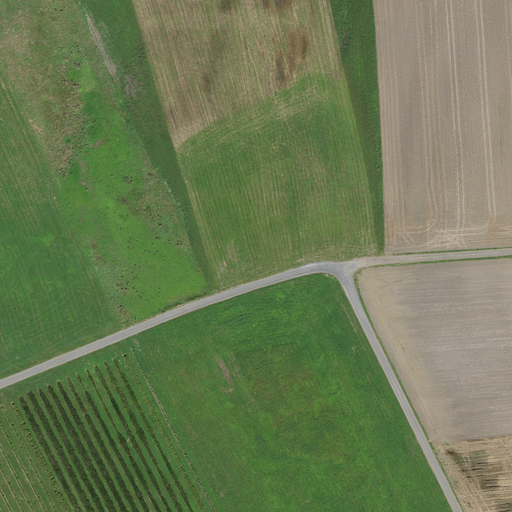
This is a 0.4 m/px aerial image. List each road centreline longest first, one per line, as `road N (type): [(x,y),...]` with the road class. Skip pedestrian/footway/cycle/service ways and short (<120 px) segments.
road 1 (track): [(455,511),(337,265),(295,271),(0,383)]
road 2 (track): [(511,254),(337,265)]
